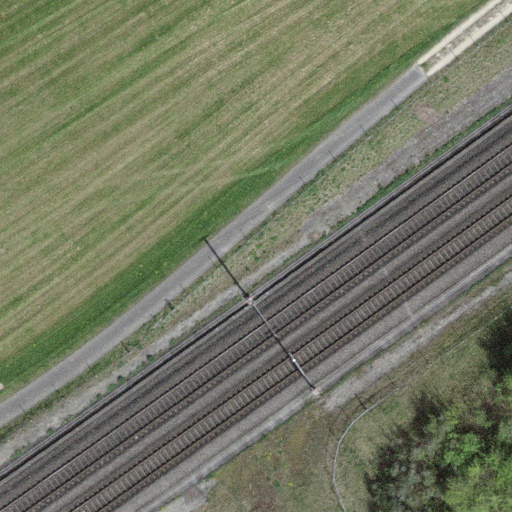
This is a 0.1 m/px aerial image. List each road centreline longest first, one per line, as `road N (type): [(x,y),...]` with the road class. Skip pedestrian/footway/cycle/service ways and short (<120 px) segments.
road 1 (track): [(0,403),(132,312),(503,0)]
road 2 (track): [(325,511),(316,463),(356,385)]
